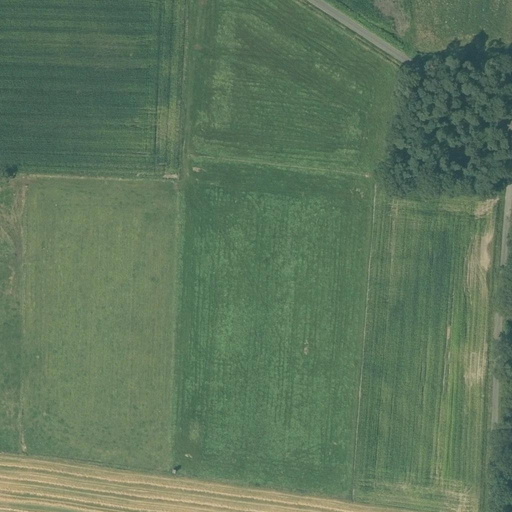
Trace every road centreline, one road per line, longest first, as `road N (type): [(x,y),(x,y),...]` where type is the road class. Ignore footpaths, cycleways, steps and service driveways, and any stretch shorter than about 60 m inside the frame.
road 1 (unclassified): [(494,511),(511,170)]
road 2 (unclassified): [(511,128),(315,0)]
